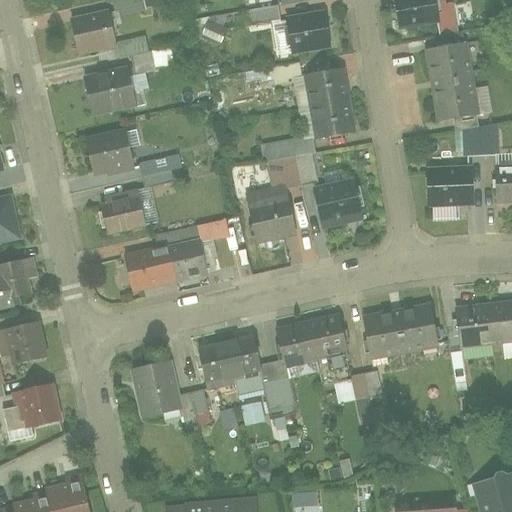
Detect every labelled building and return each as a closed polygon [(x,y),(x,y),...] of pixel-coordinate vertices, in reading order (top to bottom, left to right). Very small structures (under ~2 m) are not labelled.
[(111,0),(116,17),(145,10),(141,0),(111,0)] [(429,0),(395,0),(392,0),(397,30),(433,25),(429,0)] [(331,51),(325,15),(284,22),(290,58),(331,51)] [(73,24),(79,54),(114,47),(108,17),(73,24)] [(114,42),(116,59),(130,57),(132,73),(172,67),(170,47),(146,51),(144,37),(114,42)] [(456,49),(421,56),(428,88),(462,81),(456,49)] [(129,72),(83,80),(88,112),(135,104),(129,72)] [(350,103),(344,72),(302,80),(308,111),(350,103)] [(462,81),(428,88),(434,119),(469,112),(462,81)] [(355,134),(350,103),(308,111),(314,142),(355,134)] [(497,128),(460,129),(461,153),(498,152),(497,128)] [(132,165),(126,134),(82,143),(89,174),(132,165)] [(143,188),(171,180),(169,171),(181,168),(177,153),(136,165),(143,188)] [(431,207),(468,205),(467,169),(429,171),(431,207)] [(498,200),(511,199),(511,174),(497,175),(498,200)] [(321,227),(360,219),(352,182),(313,190),(321,227)] [(283,187),(245,197),(256,244),(295,234),(283,187)] [(115,229),(157,222),(152,190),(109,198),(115,229)] [(0,198),(0,246),(24,242),(16,196),(0,198)] [(199,244),(125,259),(132,290),(206,275),(199,244)] [(0,308),(37,301),(27,252),(0,257),(0,308)] [(511,303),(488,307),(493,343),(511,340),(511,303)] [(488,307),(458,312),(464,348),(493,343),(488,307)] [(429,310),(396,317),(403,351),(436,344),(429,310)] [(335,315),(304,323),(313,355),(344,347),(335,315)] [(396,317),(363,323),(370,358),(403,351),(396,317)] [(39,318),(0,329),(0,339),(8,365),(50,352),(39,318)] [(304,323),(273,331),(282,363),(313,355),(304,323)] [(253,337),(226,342),(233,378),(261,372),(253,337)] [(226,342),(199,348),(206,383),(233,378),(226,342)] [(172,355),(124,370),(139,418),(187,404),(172,355)] [(375,372),(332,383),(337,405),(380,394),(375,372)] [(53,381),(7,392),(17,433),(63,422),(53,381)] [(260,402),(240,406),(244,426),(264,422),(260,402)] [(511,511),(511,493),(506,473),(471,483),(478,511),(511,511)] [(90,511),(82,482),(45,492),(48,500),(16,509),(16,511),(90,511)]
